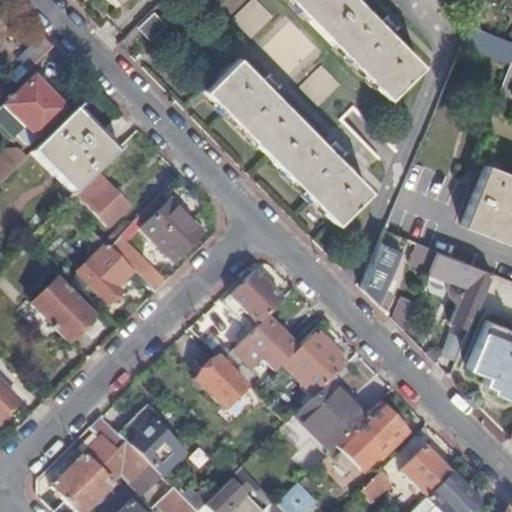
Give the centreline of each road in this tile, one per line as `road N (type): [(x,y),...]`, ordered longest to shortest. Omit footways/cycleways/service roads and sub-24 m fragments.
road 1 (residential): [(259,225),(0,487)]
road 2 (residential): [(259,225),(511,476)]
road 3 (residential): [(40,0),(259,225)]
